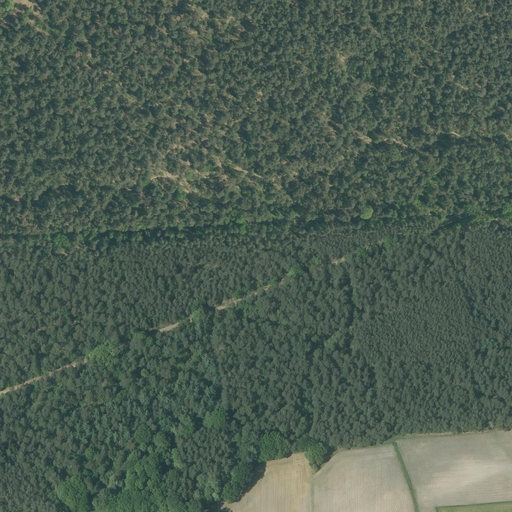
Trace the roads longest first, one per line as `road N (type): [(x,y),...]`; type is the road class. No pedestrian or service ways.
road 1 (track): [(0,228),(468,209)]
road 2 (track): [(18,385),(349,258)]
road 3 (track): [(349,258),(468,209)]
